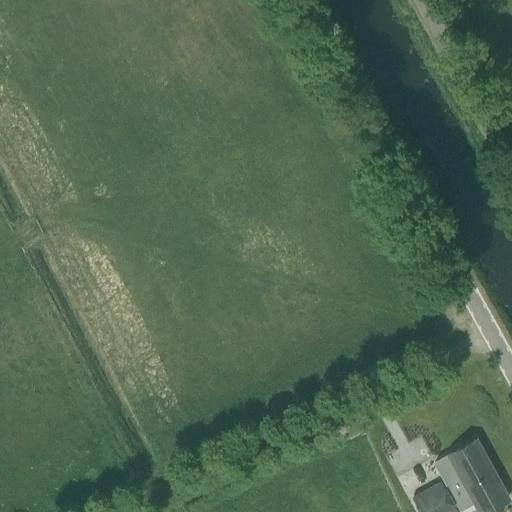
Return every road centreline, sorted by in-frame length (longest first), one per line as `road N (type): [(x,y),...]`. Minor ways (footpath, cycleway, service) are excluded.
road 1 (track): [(104,511),(496,331)]
road 2 (tertiary): [(511,358),(314,0)]
road 3 (unclassified): [(511,151),(430,0)]
